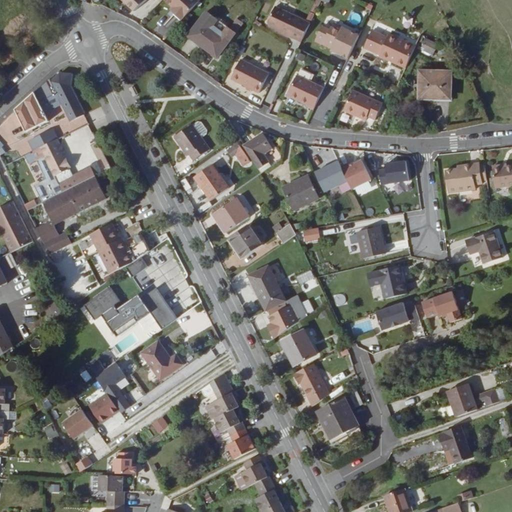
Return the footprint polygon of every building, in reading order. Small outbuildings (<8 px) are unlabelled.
[(124,0),(136,11),(147,0),(124,0)] [(198,2),(196,0),(164,0),(172,6),(176,10),(174,13),(182,20),(198,2)] [(301,42),(310,24),(276,7),(268,22),(269,26),(279,30),(278,32),(288,37),(288,35),(301,42)] [(189,36),(199,43),(201,39),(211,26),(229,39),(235,30),(207,10),(189,36)] [(211,26),(201,39),(210,45),(207,49),(217,56),(229,39),(211,26)] [(348,60),(358,37),(342,29),(340,33),(331,29),(330,31),(322,28),(315,42),(338,53),(337,54),(348,60)] [(404,71),(414,48),(389,36),(387,40),(371,33),(364,49),(379,56),(378,58),(404,71)] [(437,44),(420,36),(417,43),(433,51),(437,44)] [(210,45),(201,39),(199,43),(207,49),(210,45)] [(240,79),(239,83),(259,92),(268,74),(240,60),(233,75),(240,79)] [(451,98),(451,72),(421,72),(420,98),(451,98)] [(71,119),(84,113),(70,85),(72,75),(60,74),(51,82),(50,78),(16,109),(26,130),(28,129),(31,127),(48,119),(39,100),(57,91),(71,119)] [(306,106),(313,109),(323,89),(297,77),(287,95),(307,104),(306,106)] [(381,104),(353,91),(344,110),(365,120),(366,116),(374,119),(381,104)] [(192,124),(200,136),(205,133),(206,129),(200,121),(197,121),(192,124)] [(191,123),(172,136),(185,156),(188,154),(192,159),(208,148),(200,136),(192,124),(191,123)] [(243,148),(261,176),(271,170),(268,166),(279,159),(271,147),(263,135),(243,148)] [(62,147),(57,137),(40,146),(43,153),(53,174),(68,167),(68,166),(64,157),(61,152),(59,149),(62,147)] [(43,153),(40,146),(32,149),(35,156),(43,153)] [(234,147),(223,155),(228,161),(233,158),(241,171),(248,166),(239,154),(234,147)] [(348,162),(340,166),(347,180),(351,188),(370,179),(361,159),(349,165),(348,162)] [(377,169),(380,184),(408,179),(405,159),(384,163),(385,168),(377,169)] [(321,168),(314,172),(324,192),(347,180),(338,160),(330,164),(329,166),(324,169),(321,168)] [(213,163),(193,176),(209,198),(228,185),(213,163)] [(487,181),(485,166),(480,167),(479,164),(472,165),(472,168),(458,170),(445,171),(448,194),(475,190),(475,187),(482,186),(482,182),(487,181)] [(503,165),(493,167),(495,188),(511,185),(511,166),(503,167),(503,165)] [(41,200),(94,173),(90,166),(51,184),(47,178),(31,186),(39,201),(41,200)] [(36,227),(49,252),(71,241),(66,230),(60,233),(53,220),(104,194),(94,173),(41,200),(50,220),(36,227)] [(319,197),(308,175),(282,187),(287,197),(283,199),(288,212),(319,197)] [(208,206),(202,195),(192,200),(198,211),(208,206)] [(233,197),(211,212),(224,233),(247,217),(233,197)] [(26,209),(36,205),(34,198),(23,203),(26,209)] [(0,230),(11,253),(33,241),(14,202),(0,209),(0,230)] [(119,237),(111,221),(89,232),(109,272),(102,275),(106,283),(126,269),(125,267),(134,262),(134,263),(147,254),(140,239),(132,242),(128,244),(130,248),(128,249),(125,250),(119,237)] [(275,231),(283,242),(296,233),(294,229),(290,221),(275,231)] [(249,224),(229,238),(243,258),(262,244),(249,224)] [(378,226),(357,231),(363,258),(384,253),(378,226)] [(319,228),(299,229),(300,241),(320,240),(319,228)] [(493,231),(467,240),(472,254),(480,251),(485,264),(502,258),(493,231)] [(132,242),(140,239),(137,232),(130,236),(132,242)] [(121,235),(119,237),(125,250),(128,249),(121,235)] [(143,257),(128,267),(135,276),(149,266),(143,257)] [(400,264),(378,270),(384,297),(407,292),(400,264)] [(248,275),(265,310),(268,308),(284,300),(278,288),(267,265),(248,275)] [(303,291),(317,286),(311,270),(297,275),(303,291)] [(109,323),(116,333),(117,333),(120,337),(141,323),(154,314),(165,330),(180,320),(159,289),(145,299),(142,295),(121,310),(116,303),(119,301),(117,297),(119,295),(112,285),(86,304),(97,319),(104,315),(110,323),(109,323)] [(427,316),(440,311),(441,314),(448,312),(452,321),(463,317),(454,290),(422,301),(427,316)] [(319,300),(323,305),(314,291),(315,293),(319,300)] [(301,299),(310,313),(307,308),(303,301),(301,299)] [(269,329),(273,338),(298,322),(290,305),(287,306),(284,300),(268,308),(271,314),(268,315),(272,323),(274,327),(269,329)] [(307,308),(310,313),(323,305),(319,300),(307,308)] [(404,301),(378,310),(384,329),(411,319),(412,321),(420,318),(416,304),(406,307),(404,301)] [(55,302),(46,306),(50,316),(59,312),(55,302)] [(290,305),(298,322),(304,317),(297,302),(290,305)] [(0,357),(13,348),(0,321),(0,357)] [(303,329),(282,340),(294,364),(315,354),(303,329)] [(337,331),(332,333),(336,345),(342,343),(337,331)] [(161,342),(145,354),(163,380),(185,365),(178,356),(173,359),(161,342)] [(91,369),(96,377),(106,370),(100,362),(91,369)] [(122,414),(131,408),(116,386),(127,378),(117,363),(106,370),(96,377),(108,394),(121,412),(122,414)] [(312,406),(329,394),(314,364),(293,374),(299,384),(300,383),(303,382),(311,397),(308,399),(312,406)] [(235,392),(226,373),(212,383),(220,399),(208,405),(215,419),(234,409),(239,406),(233,393),(235,392)] [(300,383),(308,399),(311,397),(303,382),(300,383)] [(138,387),(129,394),(134,402),(144,395),(138,387)] [(432,395),(441,422),(463,414),(454,387),(432,395)] [(355,389),(348,392),(354,405),(361,402),(355,389)] [(90,407),(103,425),(121,412),(108,394),(90,407)] [(470,398),(474,410),(483,407),(479,395),(470,398)] [(345,396),(318,409),(332,437),(347,430),(351,438),(362,433),(345,396)] [(234,409),(215,419),(221,432),(228,429),(231,436),(246,428),(243,421),(241,422),(234,409)] [(94,426),(83,410),(64,424),(75,440),(94,426)] [(157,433),(168,424),(162,416),(151,424),(157,433)] [(246,428),(231,436),(234,442),(229,445),(235,459),(256,449),(246,428)] [(447,432),(424,440),(429,457),(435,455),(439,469),(458,463),(447,432)] [(117,458),(116,472),(138,473),(138,466),(134,466),(134,452),(120,451),(120,458),(117,458)] [(250,486),(256,483),(269,477),(262,463),(263,462),(260,455),(245,463),(248,470),(243,472),(250,486)] [(87,458),(76,466),(81,473),(92,465),(87,458)] [(67,464),(61,467),(65,476),(71,472),(67,464)] [(236,476),(243,490),(250,486),(243,472),(236,476)] [(108,491),(108,505),(125,506),(125,491),(123,491),(123,476),(100,475),(100,491),(108,491)] [(263,511),(264,511),(282,503),(275,490),(277,489),(271,476),(269,477),(256,483),(262,496),(257,499),(263,511)] [(402,488),(382,495),(387,511),(406,511),(409,511),(402,488)] [(460,501),(473,497),(471,490),(458,494),(460,501)] [(459,511),(456,501),(438,508),(439,511),(459,511)] [(286,511),(282,503),(264,511),(286,511)]
